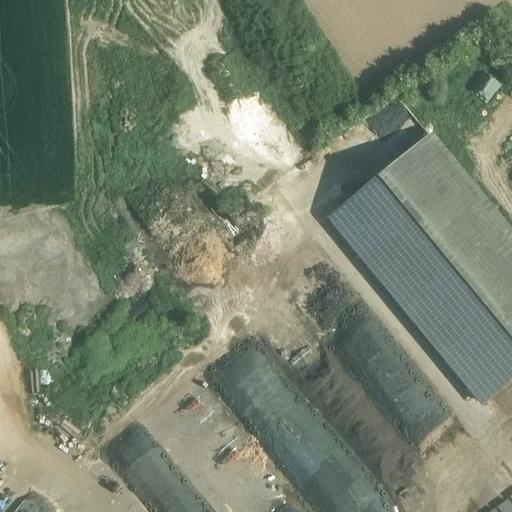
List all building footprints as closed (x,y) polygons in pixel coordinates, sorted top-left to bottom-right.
[(91,55),(74,55),(74,74),(91,74),(91,55)] [(331,219),(484,404),(511,381),(511,236),(430,138),(331,219)] [(345,349),(370,340),(365,328),(359,330),(352,312),(334,318),(345,349)] [(328,443),(342,461),(351,454),(357,461),(376,446),(356,421),(328,443)] [(511,511),(511,490),(484,511),(511,511)]
